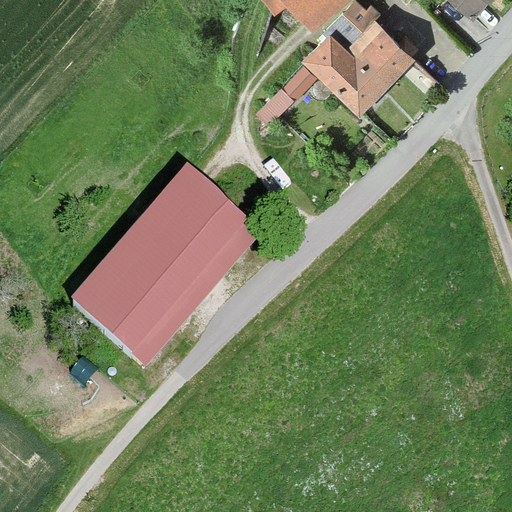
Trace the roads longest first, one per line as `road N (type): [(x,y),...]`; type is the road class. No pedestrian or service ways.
road 1 (unclassified): [(511,32),(451,105),(214,339),(64,511)]
road 2 (track): [(451,105),(511,260)]
